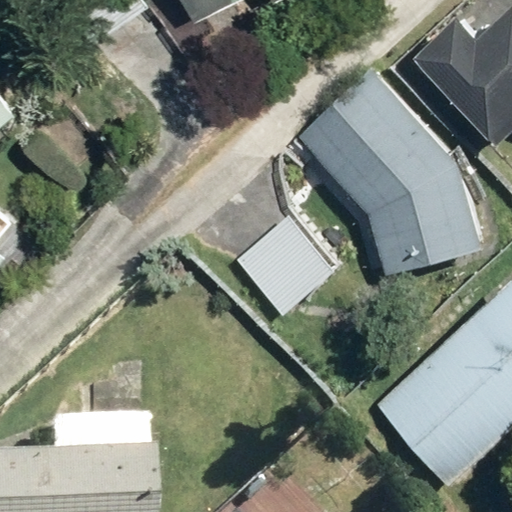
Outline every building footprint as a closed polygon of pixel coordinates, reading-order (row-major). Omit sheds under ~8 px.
[(135,0),(42,0),(78,48),(138,4),(135,0)] [(170,0),(183,22),(219,0),(259,0),(260,1),(261,0),(170,0)] [(511,8),(480,38),(461,18),(412,65),(496,154),(511,139),(511,8)] [(298,139),(373,223),(390,281),(487,253),(462,169),(375,71),(298,139)] [(0,95),(0,112),(8,105),(0,95)] [(295,216),(237,262),(282,318),(340,272),(295,216)] [(511,282),(377,408),(454,491),(511,436),(511,282)] [(0,466),(0,511),(137,511),(139,435),(43,432),(42,467),(0,466)]
